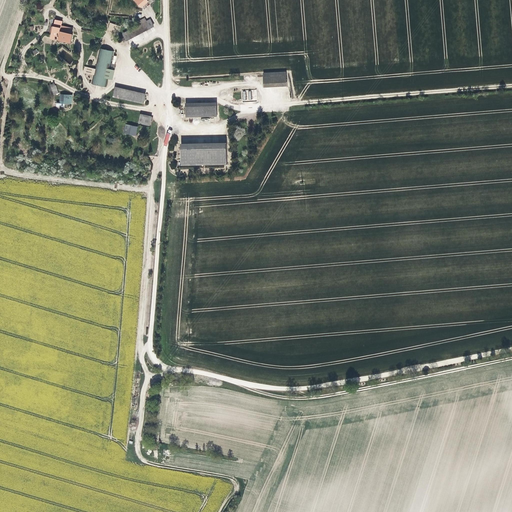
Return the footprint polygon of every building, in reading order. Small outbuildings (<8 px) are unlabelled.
[(132,40),(158,26),(155,20),(129,34),(132,40)] [(73,45),(77,32),(67,31),(68,22),(60,21),(55,40),(73,45)] [(125,34),(127,27),(117,23),(114,30),(125,34)] [(70,63),(74,58),(64,51),(63,52),(61,56),(70,63)] [(98,71),(96,78),(94,88),(109,91),(118,55),(103,52),(98,71)] [(87,76),(96,78),(98,71),(89,69),(87,76)] [(269,72),(270,83),(294,81),(293,70),(269,72)] [(47,85),(50,96),(58,93),(55,83),(47,85)] [(150,106),(153,95),(135,90),(121,85),(117,95),(150,106)] [(242,101),(257,101),(257,89),(242,90),(242,101)] [(78,103),(77,96),(64,96),(65,104),(78,103)] [(266,110),(267,131),(313,128),(311,106),(266,110)] [(226,119),(225,109),(194,111),(195,122),(226,119)] [(154,128),(157,120),(147,117),(144,124),(154,128)] [(123,133),(135,136),(138,127),(125,124),(123,133)] [(180,137),(180,166),(226,165),(226,143),(208,143),(208,140),(205,140),(205,136),(200,136),(200,142),(192,142),(192,136),(180,137)]
